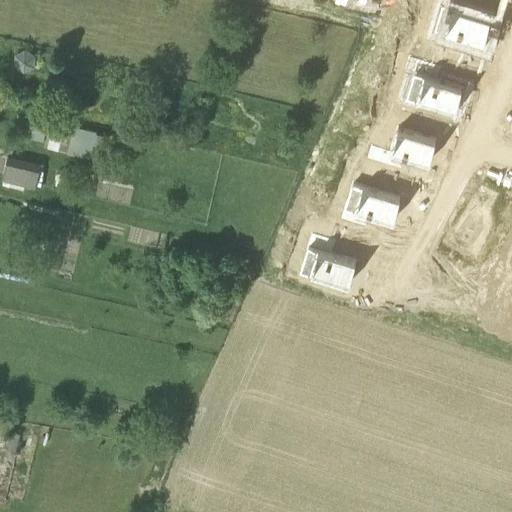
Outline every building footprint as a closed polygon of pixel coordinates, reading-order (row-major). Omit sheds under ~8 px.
[(435,27),(431,40),(455,47),(459,35),(484,43),(491,18),(452,6),(444,30),(435,27)] [(418,60),(414,72),(423,75),(416,99),(455,111),(463,86),(438,79),(442,67),(418,60)] [(28,116),(24,133),(44,137),(47,120),(28,116)] [(89,156),(97,131),(55,118),(47,144),(89,156)] [(172,139),(175,124),(154,119),(151,134),(172,139)] [(380,148),(377,161),(401,168),(404,156),(429,164),(437,139),(397,127),(389,151),(380,148)] [(8,153),(2,177),(35,186),(42,161),(8,153)] [(345,206),(341,219),(365,226),(369,214),(393,222),(401,197),(361,185),(354,209),(345,206)] [(311,234),(308,246),(317,249),(309,273),(349,285),(357,260),(332,253),(335,241),(311,234)]
